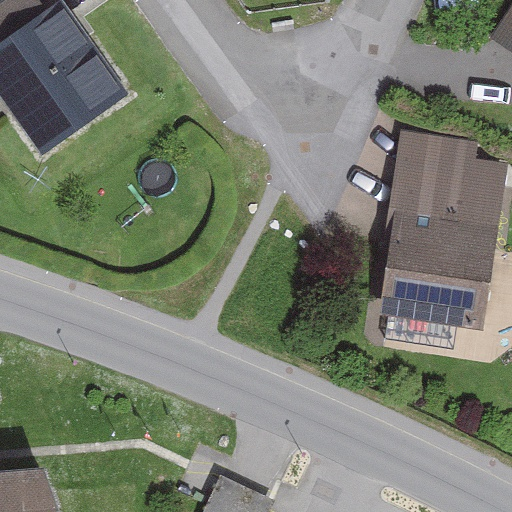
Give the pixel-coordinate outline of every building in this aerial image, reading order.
[(122,97),(56,3),(0,42),(0,128),(25,164),(122,97)] [(511,22),(493,52),(511,64),(511,22)] [(479,142),(401,130),(381,316),(485,332),(509,165),(477,161),(479,142)] [(61,511),(62,510),(44,469),(0,472),(0,511),(61,511)] [(269,511),(275,502),(219,476),(202,511),(269,511)]
